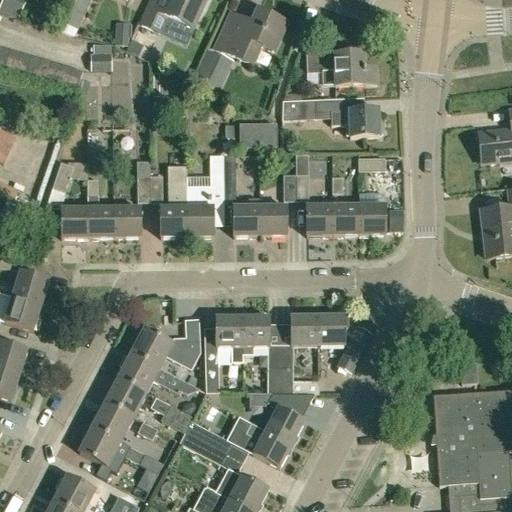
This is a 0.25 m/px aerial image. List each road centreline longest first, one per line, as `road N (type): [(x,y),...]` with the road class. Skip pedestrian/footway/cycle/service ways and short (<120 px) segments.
road 1 (residential): [(17,511),(140,289),(361,280),(424,286)]
road 2 (unclassified): [(424,286),(433,19)]
road 3 (unclassified): [(305,511),(424,286)]
